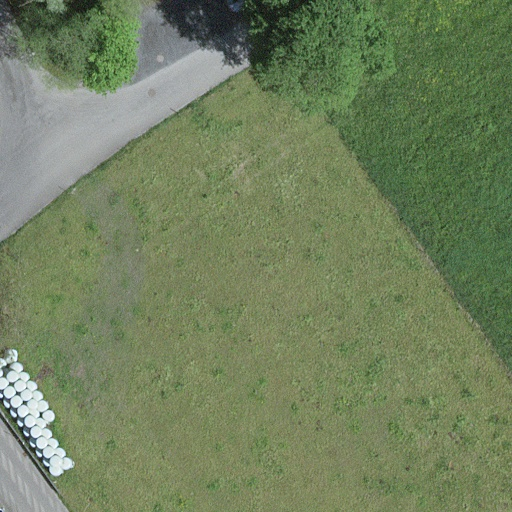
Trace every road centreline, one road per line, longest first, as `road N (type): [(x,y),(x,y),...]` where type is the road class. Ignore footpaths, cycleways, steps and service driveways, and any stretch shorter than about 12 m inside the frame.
road 1 (track): [(55,161),(327,0)]
road 2 (unclassified): [(0,210),(55,161),(0,36)]
